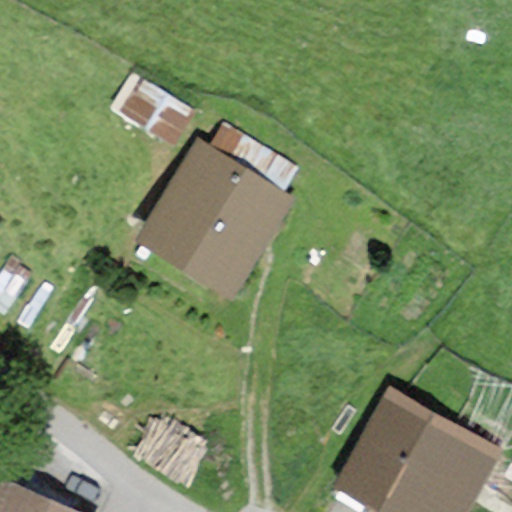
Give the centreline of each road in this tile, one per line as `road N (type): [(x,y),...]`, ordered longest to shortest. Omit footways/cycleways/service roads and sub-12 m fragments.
road 1 (track): [(275,254),(254,383),(264,511)]
road 2 (unclassified): [(166,511),(0,384)]
